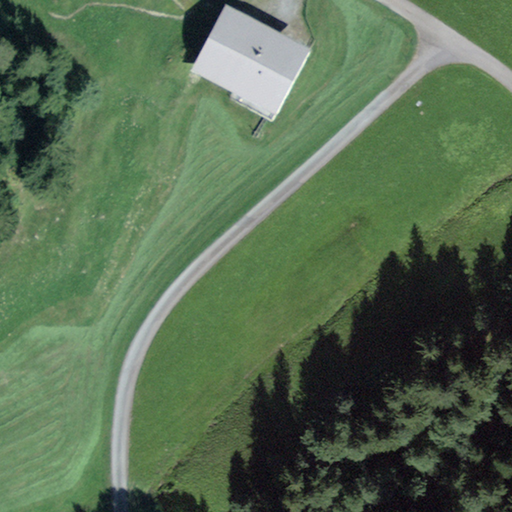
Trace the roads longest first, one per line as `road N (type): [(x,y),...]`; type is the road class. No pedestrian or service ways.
road 1 (track): [(123,511),(122,403),(143,337),(171,296),(449,38)]
road 2 (residential): [(511,81),(385,0)]
